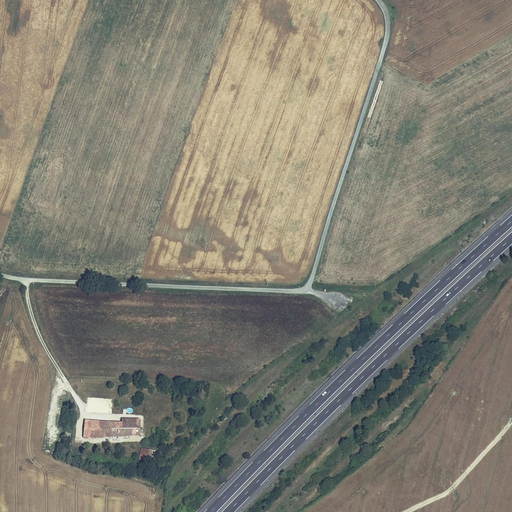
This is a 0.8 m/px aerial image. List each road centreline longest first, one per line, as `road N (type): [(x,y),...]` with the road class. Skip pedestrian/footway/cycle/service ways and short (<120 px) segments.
road 1 (motorway): [(511,220),(210,511)]
road 2 (motorway): [(227,511),(511,237)]
